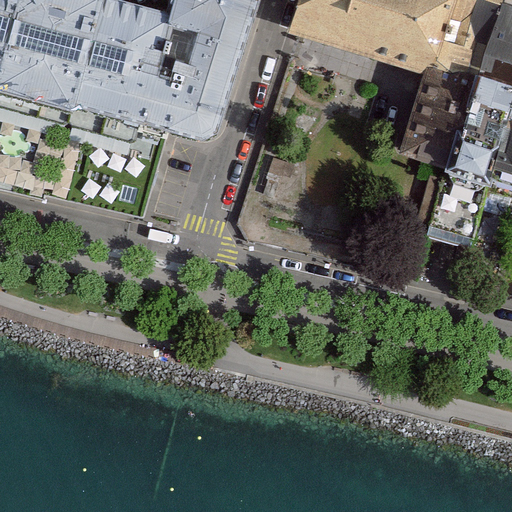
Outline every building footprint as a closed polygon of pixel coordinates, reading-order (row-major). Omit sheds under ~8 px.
[(0,0),(0,183),(146,216),(169,124),(187,128),(201,120),(233,0),(0,0)] [(311,0),(302,30),(417,66),(462,80),(487,0),(311,0)] [(511,0),(487,0),(462,80),(504,93),(511,65),(511,0)] [(511,111),(511,65),(504,93),(500,108),(511,111)] [(462,80),(417,66),(392,147),(437,161),(462,80)] [(504,93),(462,80),(437,161),(445,165),(427,223),(465,233),(483,173),(500,108),(504,93)] [(511,181),(511,111),(500,108),(483,173),(511,181)] [(288,163),(275,158),(263,194),(276,198),(288,163)]
